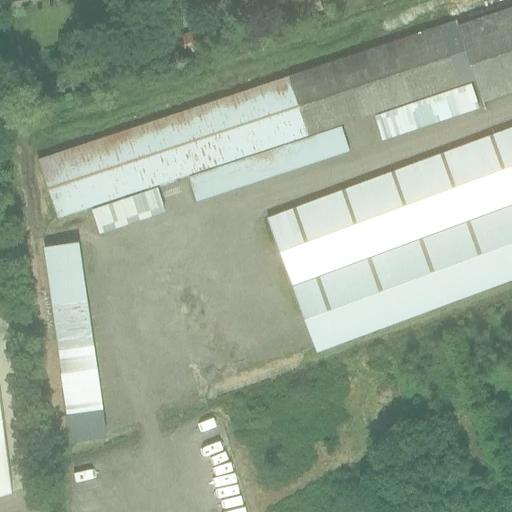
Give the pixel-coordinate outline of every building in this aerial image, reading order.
[(511,6),(458,25),(477,80),(484,102),(511,92),(511,6)] [(477,80),(458,25),(456,20),(289,76),(39,160),(59,220),(310,136),(477,80)] [(181,32),(182,38),(172,41),(175,51),(186,49),(187,54),(202,50),(195,28),(181,32)] [(292,285),(511,204),(511,126),(267,217),(292,285)] [(511,280),(511,205),(293,287),(317,353),(511,280)] [(162,232),(208,394),(233,387),(187,225),(162,232)] [(54,241),(67,373),(103,370),(90,238),(54,241)] [(166,414),(191,407),(175,350),(151,357),(166,414)] [(0,494),(13,491),(0,391),(0,494)]
